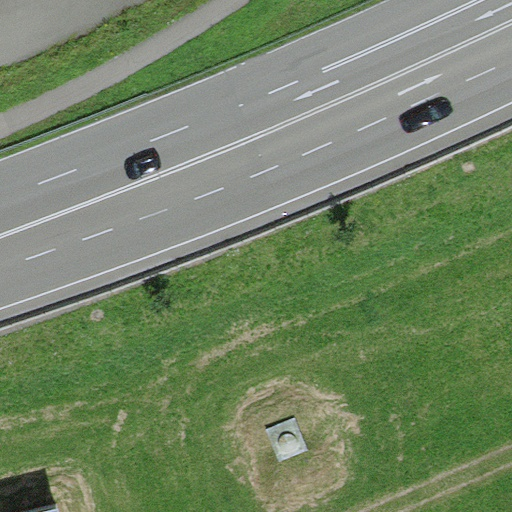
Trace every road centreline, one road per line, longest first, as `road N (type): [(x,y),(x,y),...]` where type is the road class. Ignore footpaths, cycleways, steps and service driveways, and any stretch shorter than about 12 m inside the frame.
road 1 (primary): [(511,19),(139,181),(0,229)]
road 2 (track): [(369,511),(511,453)]
